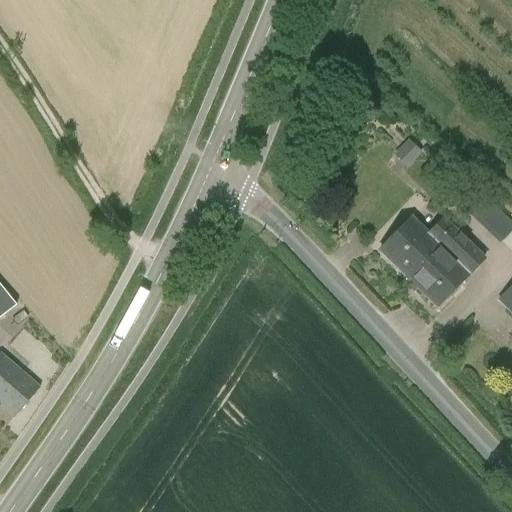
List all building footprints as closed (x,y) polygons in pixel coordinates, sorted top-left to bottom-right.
[(406,166),(419,150),(406,139),(392,155),(406,166)] [(464,210),(499,243),(511,229),(511,223),(480,193),(464,210)] [(428,233),(412,217),(378,251),(435,308),(484,258),(443,218),(428,233)] [(511,285),(497,301),(511,315),(511,285)] [(0,287),(0,315),(14,304),(0,287)] [(0,406),(1,406),(13,417),(39,388),(0,353),(0,406)]
